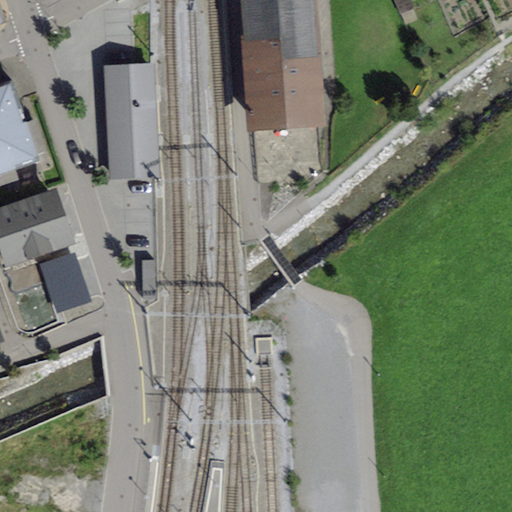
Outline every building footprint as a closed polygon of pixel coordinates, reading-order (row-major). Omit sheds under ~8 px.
[(322,0),(244,0),(258,185),(312,180),(320,173),(317,125),(332,124),(322,0)] [(412,0),(394,0),(406,25),(421,18),(412,0)] [(159,176),(155,61),(103,63),(109,178),(159,176)] [(0,83),(0,173),(39,160),(12,80),(0,83)] [(68,240),(52,195),(0,212),(0,230),(10,260),(68,240)] [(72,258),(46,267),(60,308),(86,299),(72,258)]
